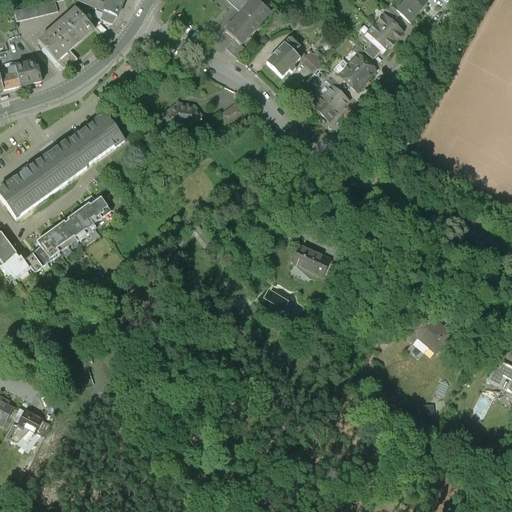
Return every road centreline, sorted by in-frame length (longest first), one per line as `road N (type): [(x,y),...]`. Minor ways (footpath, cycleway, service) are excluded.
road 1 (residential): [(134,27),(218,62),(319,151)]
road 2 (residential): [(319,151),(367,184),(511,256)]
road 3 (residential): [(457,0),(319,151)]
road 4 (secondary): [(0,113),(89,74),(134,27)]
